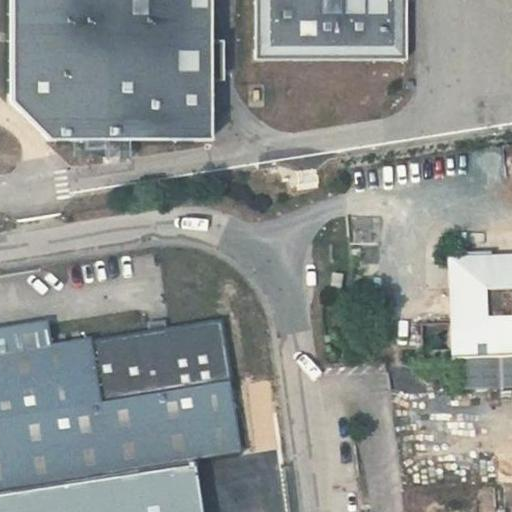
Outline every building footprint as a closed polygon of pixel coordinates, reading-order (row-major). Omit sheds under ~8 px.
[(0,0),(0,171),(1,171),(7,169),(12,165),(16,160),(18,154),(18,147),(16,141),(12,135),(7,131),(1,129),(0,129),(0,0)] [(47,139),(210,139),(209,0),(7,0),(8,101),(47,139)] [(253,0),(254,59),(405,59),(405,0),(253,0)] [(511,263),(457,264),(459,358),(511,355),(511,263)] [(45,324),(0,331),(0,494),(195,463),(240,456),(228,387),(233,386),(222,320),(50,348),(45,324)] [(201,511),(195,463),(0,494),(0,511),(201,511)]
